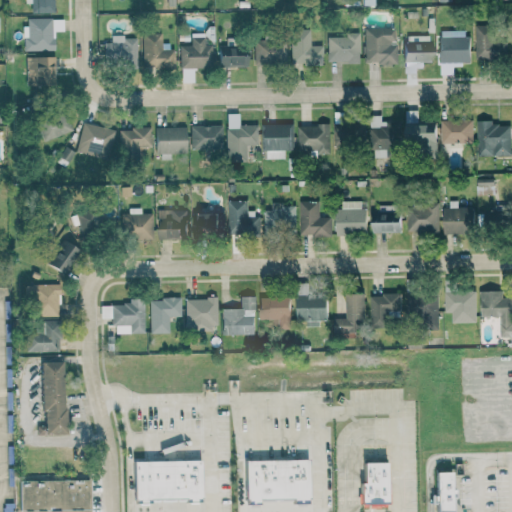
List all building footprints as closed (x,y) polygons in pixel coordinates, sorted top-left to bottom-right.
[(24,0),(24,4),(32,3),(32,12),(53,12),(53,0),(24,0)] [(474,58),(504,58),(504,40),(496,40),(496,26),(474,25),(474,58)] [(395,27),(363,28),(364,64),(395,63),(395,27)] [(322,46),(309,45),(309,30),(290,29),(289,65),(321,66),(322,46)] [(326,37),(327,62),(359,62),(359,32),(345,33),(345,36),(326,37)] [(140,33),(141,69),(173,68),(173,49),(161,49),(161,33),(140,33)] [(178,68),(212,68),(212,42),(205,42),(205,33),(189,33),(189,45),(178,46),(178,68)] [(430,64),(430,35),(403,36),(404,73),(415,73),(415,64),(430,64)] [(438,36),(439,63),(469,62),(468,35),(438,36)] [(135,36),(110,37),(110,42),(103,42),(103,67),(136,66),(135,36)] [(252,40),(253,64),(285,63),(284,39),(252,40)] [(246,66),(245,46),(216,47),(217,67),(246,66)] [(25,57),(26,87),(54,86),(53,56),(25,57)] [(435,123),(417,123),(417,110),(404,111),(405,143),(422,143),(422,154),(436,153),(435,123)] [(71,132),(65,112),(35,122),(41,141),(71,132)] [(257,145),(256,125),(238,125),(237,113),(224,114),(226,162),(245,161),(245,146),(257,145)] [(370,115),(369,157),(392,157),(393,127),(380,126),(381,116),(370,115)] [(440,120),(440,143),(472,142),(472,119),(440,120)] [(475,123),(476,156),(510,155),(509,122),(475,123)] [(107,159),(112,129),(80,123),(75,153),(107,159)] [(331,124),(331,145),(357,144),(357,141),(364,141),(364,123),(331,124)] [(189,126),(189,150),(222,148),(221,124),(189,126)] [(264,159),(284,159),(283,150),(291,150),(290,124),(263,124),(264,159)] [(297,125),(296,150),(316,150),(316,153),(329,153),(329,125),(297,125)] [(184,127),(155,127),(155,160),(169,159),(169,153),(185,152),(184,127)] [(150,147),(149,128),(118,129),(118,162),(138,161),(137,147),(150,147)] [(493,195),(493,179),(475,179),(476,195),(493,195)] [(246,210),(246,200),(226,200),(227,235),(258,234),(257,210),(246,210)] [(442,207),(442,233),(471,233),(470,208),(456,208),(456,200),(448,201),(448,207),(442,207)] [(299,236),(331,235),(330,217),(318,217),(318,201),(298,201),(299,236)] [(335,234),(366,234),(365,208),(360,208),(360,201),(340,201),(340,209),(335,209),(335,234)] [(438,232),(437,203),(406,204),(407,233),(438,232)] [(294,204),(270,204),(270,210),(263,210),(263,232),(294,232),(294,204)] [(372,233),(400,232),(400,222),(395,222),(395,205),(380,206),(380,213),(371,214),(372,233)] [(151,239),(151,213),(140,213),(139,207),(127,208),(127,214),(120,214),(120,240),(151,239)] [(157,239),(186,238),(185,209),(156,210),(157,239)] [(78,232),(103,228),(101,210),(75,214),(78,232)] [(195,213),(195,236),(223,235),(222,212),(195,213)] [(78,252),(62,240),(45,262),(61,275),(78,252)] [(450,322),(474,322),(475,290),(456,290),(457,284),(444,283),(444,312),(451,313),(450,322)] [(32,317),(58,316),(57,284),(25,285),(25,298),(32,297),(32,317)] [(501,291),(479,291),(480,317),(498,316),(499,336),(510,336),(510,345),(511,344),(511,321),(511,322),(511,298),(501,298),(501,291)] [(345,318),(332,319),(332,334),(364,333),(363,293),(345,294),(345,318)] [(370,294),(369,326),(386,326),(386,310),(400,311),(400,295),(370,294)] [(296,321),(326,320),(325,295),(295,296),(296,321)] [(253,296),(239,296),(239,308),(220,308),(221,335),(253,334),(253,296)] [(258,297),(258,320),(277,320),(277,329),(289,329),(289,296),(258,297)] [(168,333),(167,317),(179,316),(179,298),(148,299),(148,333),(168,333)] [(183,299),(184,331),(215,331),(214,298),(183,299)] [(113,334),(143,334),(142,303),(99,304),(99,319),(112,318),(113,334)] [(25,352),(58,352),(57,321),(33,321),(34,333),(25,333),(25,352)] [(63,434),(61,361),(39,362),(41,425),(35,425),(36,435),(63,434)] [(200,500),(199,460),(131,461),(132,501),(200,500)] [(243,461),(244,501),(291,500),(292,504),(307,504),(306,460),(243,461)] [(359,507),(387,505),(385,462),(362,463),(363,483),(358,484),(359,507)] [(434,472),(435,511),(451,511),(451,472),(434,472)] [(18,481),(18,511),(70,511),(89,511),(88,480),(18,481)]
